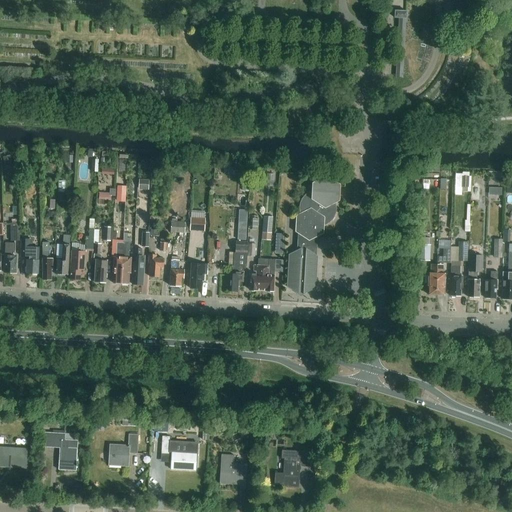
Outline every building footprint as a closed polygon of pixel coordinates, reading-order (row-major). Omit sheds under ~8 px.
[(398,18),(396,77),(403,78),(406,19),(407,19),(407,10),(395,10),(394,18),(398,18)] [(13,164),(11,155),(3,157),(6,166),(13,164)] [(226,166),(224,174),(232,175),(233,168),(226,166)] [(469,172),(463,172),(463,174),(456,173),(455,195),(462,195),(462,191),(468,191),(469,172)] [(340,201),(341,184),(327,175),(312,183),(312,193),(310,194),(307,196),(306,197),(305,198),(303,201),(302,203),(302,206),(302,209),(302,211),(302,212),(296,215),(295,232),(298,233),(297,250),(289,255),(287,287),(298,294),(304,295),(316,288),(318,256),(317,256),(317,237),(324,233),(325,223),(327,222),(329,220),(331,218),(332,217),(333,216),(334,213),(335,210),(335,207),(334,204),(340,201)] [(149,190),(149,180),(139,179),(139,190),(149,190)] [(126,202),(127,186),(118,185),(117,201),(126,202)] [(479,200),(480,186),(472,185),(472,199),(479,200)] [(116,196),(116,189),(110,188),(110,194),(100,194),(100,199),(112,200),(113,196),(116,196)] [(272,232),(273,216),(264,216),(263,232),(272,232)] [(205,231),(206,218),(191,218),(191,231),(205,231)] [(95,243),(95,236),(96,237),(97,219),(90,219),(89,236),(87,236),(86,250),(94,251),(95,243)] [(19,223),(19,220),(13,220),(13,223),(11,223),(11,241),(21,241),(20,223),(19,223)] [(187,233),(189,233),(189,223),(172,222),(171,233),(180,233),(180,236),(187,236),(187,233)] [(113,241),(114,231),(114,227),(105,226),(104,240),(113,241)] [(142,247),(149,247),(150,232),(143,232),(142,247)] [(124,249),(122,283),(129,284),(130,273),(131,272),(132,257),(130,257),(131,238),(128,238),(128,233),(125,233),(124,243),(124,249)] [(64,235),(63,244),(62,259),(57,258),(56,274),(68,275),(70,235),(64,235)] [(430,245),(430,237),(420,237),(419,260),(431,261),(431,245),(430,245)] [(38,260),(39,253),(39,246),(32,246),(33,239),(22,238),(21,255),(30,255),(29,259),(27,259),(27,274),(39,274),(39,260),(38,260)] [(502,258),(503,239),(495,239),(494,257),(502,258)] [(247,266),(247,256),(248,253),(248,243),(248,242),(237,241),(236,252),(234,252),(233,265),(231,265),(230,291),(232,291),(233,293),(236,293),(237,291),(239,292),(240,281),(243,282),(244,266),(247,266)] [(468,261),(469,242),(459,241),(459,261),(468,261)] [(6,242),(6,247),(6,255),(5,255),(5,273),(17,273),(17,256),(15,256),(16,242),(6,242)] [(53,267),(53,259),(48,259),(48,252),(50,252),(50,242),(43,242),(43,279),(52,279),(52,267),(53,267)] [(124,249),(124,243),(118,242),(117,249),(117,256),(114,256),(114,271),(115,272),(114,283),(122,283),(124,249)] [(101,244),(95,243),(94,251),(94,260),(96,260),(95,282),(106,282),(107,268),(108,260),(102,260),(101,254),(101,244)] [(248,253),(247,256),(255,256),(256,243),(248,243),(248,253)] [(144,284),(145,258),(142,258),(142,253),(140,253),(141,247),(136,247),(133,284),(144,284)] [(85,269),(86,251),(82,251),(79,248),(76,251),(72,250),(70,279),(81,279),(81,269),(85,269)] [(437,265),(436,295),(439,295),(439,296),(442,296),(443,295),(445,295),(446,274),(443,274),(444,263),(450,263),(451,249),(444,249),(443,256),(438,257),(437,265)] [(503,272),(502,299),(503,299),(509,300),(509,299),(511,299),(511,252),(509,252),(509,272),(503,272)] [(164,266),(164,258),(157,258),(157,255),(150,254),(149,262),(151,262),(150,276),(160,277),(161,266),(164,266)] [(481,283),(480,282),(480,280),(477,280),(477,270),(483,270),(483,256),(469,256),(468,297),(470,297),(470,298),(473,298),(474,297),(479,297),(480,286),(481,285),(481,283)] [(259,258),(259,265),(264,265),(262,290),(266,290),(266,291),(267,291),(269,292),(271,292),(273,291),(275,291),(276,275),(275,275),(276,259),(259,258)] [(184,280),(185,271),(180,271),(180,261),(172,261),(171,285),(181,286),(182,280),(184,280)] [(194,264),(192,264),(190,288),(202,289),(202,281),(204,281),(204,277),(208,277),(208,267),(194,267),(194,264)] [(264,265),(259,265),(258,265),(257,274),(251,274),(250,290),(251,290),(253,292),(255,292),(257,291),(258,291),(258,290),(262,290),(264,265)] [(434,294),(436,295),(437,265),(431,265),(431,273),(428,273),(428,275),(424,275),(424,281),(428,281),(427,294),(430,294),(430,295),(433,295),(434,294)] [(461,266),(452,266),(450,296),(452,296),(453,297),(456,297),(457,296),(461,296),(461,289),(463,288),(464,277),(460,276),(461,266)] [(497,289),(498,271),(491,271),(491,279),(485,279),(485,298),(487,298),(487,299),(490,299),(491,298),(496,298),(496,289),(497,289)] [(76,470),(78,440),(65,439),(66,433),(45,432),(45,446),(62,447),(62,451),(60,451),(59,462),(60,462),(59,468),(59,469),(65,470),(65,469),(75,470),(76,470)] [(138,453),(139,434),(129,434),(128,445),(110,444),(109,465),(129,466),(130,456),(127,456),(127,453),(138,453)] [(171,461),(171,469),(197,470),(198,454),(169,452),(170,436),(162,436),(161,453),(167,454),(167,460),(171,461)] [(27,468),(28,448),(0,446),(0,463),(13,464),(13,467),(27,468)] [(307,466),(308,451),(299,450),(299,459),(284,458),(282,487),(299,487),(300,469),(299,469),(299,466),(307,466)] [(222,454),(221,462),(220,483),(239,484),(246,485),(247,463),(234,463),(235,454),(222,454)]
